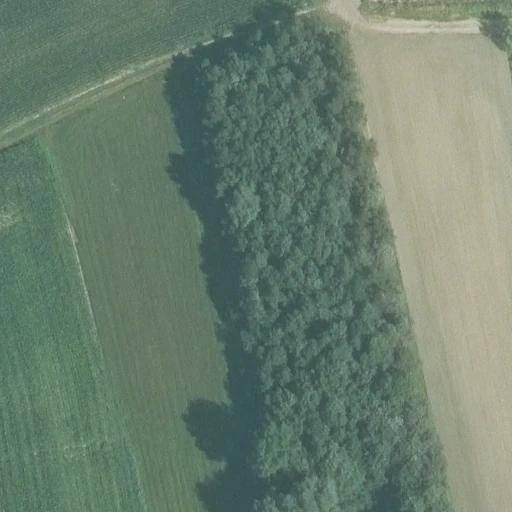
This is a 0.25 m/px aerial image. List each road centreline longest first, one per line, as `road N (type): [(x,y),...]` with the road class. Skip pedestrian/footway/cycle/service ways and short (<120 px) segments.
road 1 (track): [(0,157),(338,14)]
road 2 (track): [(338,14),(511,22)]
